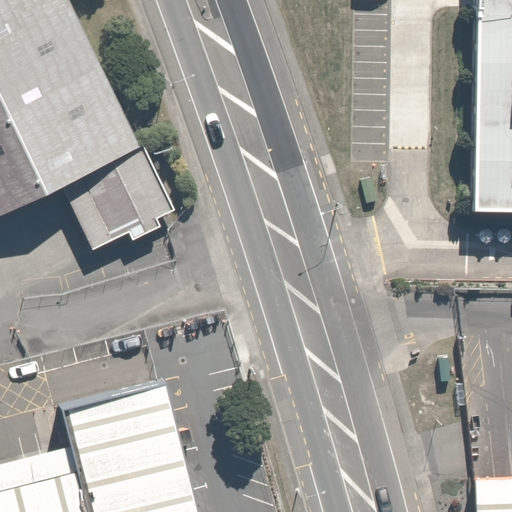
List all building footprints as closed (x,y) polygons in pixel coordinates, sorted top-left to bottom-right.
[(96,160),(19,0),(0,0),(0,204),(24,194),(96,160)] [(511,0),(428,0),(423,218),(511,219),(511,0)] [(133,238),(96,160),(24,194),(61,272),(133,238)] [(37,462),(51,511),(159,511),(126,391),(26,419),(37,462)] [(0,472),(0,511),(51,511),(37,462),(0,472)] [(511,511),(511,475),(501,476),(473,477),(474,511),(511,511)]
